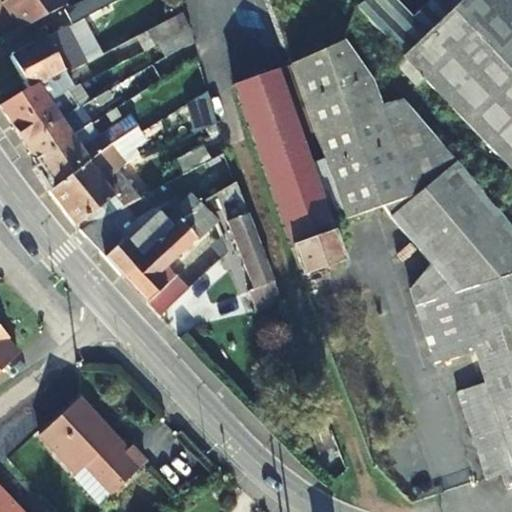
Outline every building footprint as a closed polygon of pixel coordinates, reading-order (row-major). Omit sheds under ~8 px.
[(59,0),(2,0),(10,11),(8,13),(18,28),(63,5),(59,0)] [(86,0),(83,0),(62,11),(68,23),(85,14),(92,11),(86,0)] [(111,0),(86,0),(92,11),(112,1),(111,0)] [(386,0),(376,0),(354,15),(396,58),(398,60),(419,81),(511,176),(511,0),(435,0),(411,24),(386,0)] [(188,33),(182,15),(141,36),(149,51),(188,33)] [(50,81),(83,65),(64,29),(10,56),(29,92),(50,81)] [(382,213),(416,184),(396,128),(385,131),(380,83),(345,44),(342,45),(287,66),(343,221),(378,208),(382,213)] [(398,60),(391,67),(412,88),(419,81),(398,60)] [(290,247),(333,233),(276,70),(233,84),(290,247)] [(0,106),(0,108),(10,123),(44,100),(57,93),(50,81),(29,92),(0,106)] [(44,100),(10,123),(20,140),(69,113),(57,93),(44,100)] [(213,126),(216,125),(206,94),(181,107),(195,133),(213,126)] [(20,140),(33,160),(35,158),(71,136),(65,125),(88,112),(91,112),(98,108),(93,100),(69,113),(20,140)] [(35,158),(33,160),(35,163),(33,167),(49,193),(104,154),(139,128),(130,117),(79,149),(71,136),(35,158)] [(396,128),(416,184),(448,156),(416,121),(396,128)] [(173,159),(182,175),(209,161),(199,145),(173,159)] [(49,193),(62,210),(105,179),(99,171),(109,162),(104,154),(49,193)] [(448,156),(416,184),(417,188),(418,191),(454,162),(448,156)] [(469,337),(474,353),(484,385),(488,398),(493,413),(498,428),(502,442),(507,456),(511,470),(502,474),(508,489),(511,487),(511,234),(454,162),(418,191),(386,217),(431,268),(454,293),(459,308),(464,322),(469,337)] [(105,179),(62,210),(65,214),(77,229),(122,206),(137,199),(117,170),(105,179)] [(198,203),(207,214),(221,208),(247,274),(263,268),(266,267),(232,183),(198,203)] [(386,217),(418,191),(417,188),(416,184),(382,213),(386,217)] [(123,273),(198,203),(189,192),(176,205),(170,199),(154,212),(149,208),(134,217),(122,206),(77,229),(82,235),(121,276),(123,273)] [(123,273),(121,276),(159,316),(186,290),(160,269),(211,219),(207,214),(198,203),(123,273)] [(343,260),(333,233),(290,247),(301,274),(343,260)] [(263,268),(247,274),(253,287),(249,291),(256,314),(280,305),(272,284),(266,267),(263,268)] [(410,285),(415,307),(454,293),(431,268),(410,285)] [(454,293),(415,307),(420,321),(459,308),(454,293)] [(420,321),(424,335),(461,323),(464,322),(459,308),(420,321)] [(424,335),(429,350),(469,337),(464,322),(461,323),(424,335)] [(0,373),(19,356),(7,342),(10,339),(0,328),(0,373)] [(469,337),(429,350),(435,366),(474,353),(469,337)] [(458,393),(462,407),(465,406),(488,398),(484,385),(458,393)] [(465,406),(462,407),(468,422),(490,415),(493,413),(488,398),(465,406)] [(79,400),(77,402),(141,470),(147,464),(132,448),(128,452),(79,400)] [(141,470),(77,402),(39,437),(75,474),(81,468),(110,499),(141,470)] [(468,422),(472,437),(495,429),(498,428),(493,413),(490,415),(468,422)] [(324,419),(310,423),(318,452),(332,448),(324,419)] [(495,429),(472,437),(477,450),(480,450),(502,442),(498,428),(495,429)] [(477,450),(482,466),(507,456),(502,442),(480,450),(477,450)] [(486,480),(502,474),(511,470),(507,456),(482,466),(486,480)]
